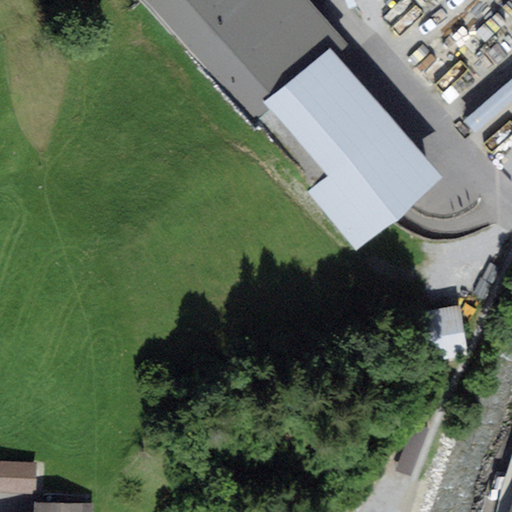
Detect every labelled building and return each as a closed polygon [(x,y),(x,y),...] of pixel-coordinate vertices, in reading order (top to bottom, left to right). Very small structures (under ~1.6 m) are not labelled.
[(314,0),(139,0),(252,126),(270,110),(262,101),(330,41),(340,53),(352,42),(314,0)] [(340,53),(330,41),(262,101),(270,110),(327,174),(306,192),(356,247),(444,169),(340,53)] [(511,76),(464,113),(478,131),(511,104),(511,76)] [(454,305),(414,312),(417,330),(424,329),(429,360),(456,357),(456,352),(461,352),(454,305)] [(416,470),(426,429),(409,425),(399,466),(416,470)] [(0,501),(37,503),(38,471),(0,469),(0,501)] [(85,511),(86,495),(43,493),(42,511),(85,511)]
